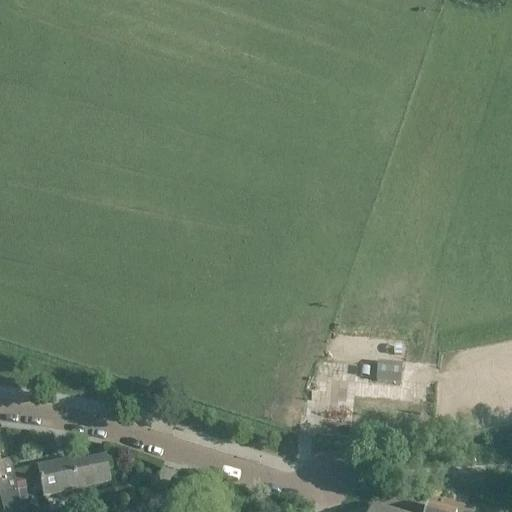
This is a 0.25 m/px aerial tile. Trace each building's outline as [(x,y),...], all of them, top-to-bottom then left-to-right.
[(377,382),(400,384),(402,366),(379,363),(377,382)] [(110,485),(105,460),(78,466),(77,461),(36,470),(42,500),(110,485)] [(0,497),(3,511),(19,511),(18,504),(13,483),(9,462),(0,463),(0,497)] [(33,489),(30,479),(13,483),(18,504),(28,502),(25,491),(33,489)] [(198,485),(193,499),(204,503),(209,489),(198,485)]
